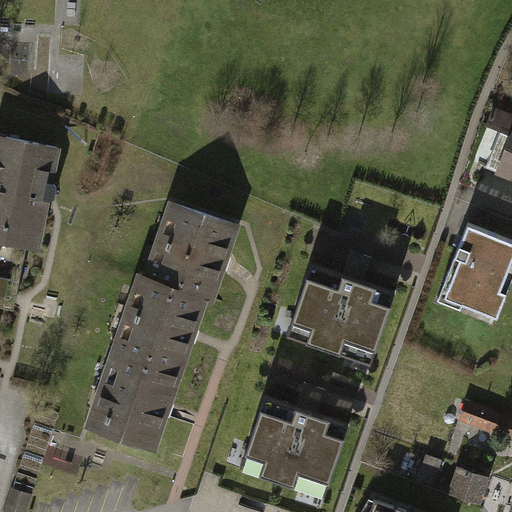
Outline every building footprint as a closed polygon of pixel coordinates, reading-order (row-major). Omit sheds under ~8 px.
[(511,114),(494,108),(487,125),(501,131),(488,165),(511,174),(511,114)] [(52,180),(58,147),(0,135),(0,240),(26,245),(38,248),(48,199),(54,195),(56,186),(52,180)] [(241,221),(170,196),(144,271),(210,294),(214,296),(241,221)] [(511,277),(511,239),(468,222),(440,292),(497,315),(511,277)] [(26,245),(0,240),(0,304),(14,307),(26,245)] [(397,288),(311,259),(288,331),(373,359),(397,288)] [(144,271),(138,269),(111,349),(183,375),(210,294),(144,271)] [(183,375),(111,349),(86,424),(157,448),(183,375)] [(351,421),(266,393),(242,463),(328,492),(351,421)] [(499,431),(504,415),(466,401),(460,417),(499,431)] [(478,501),(486,476),(460,467),(452,493),(478,501)] [(28,511),(34,495),(12,487),(2,511),(28,511)] [(415,511),(373,498),(368,511),(415,511)]
